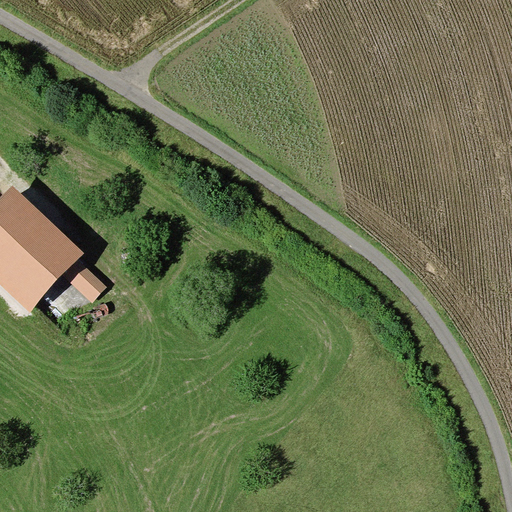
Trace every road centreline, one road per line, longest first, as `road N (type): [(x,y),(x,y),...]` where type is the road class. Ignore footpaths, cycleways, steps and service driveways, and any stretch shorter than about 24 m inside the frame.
road 1 (track): [(511,483),(479,390),(429,307),(356,236),(133,87),(0,14)]
road 2 (track): [(249,0),(133,87)]
